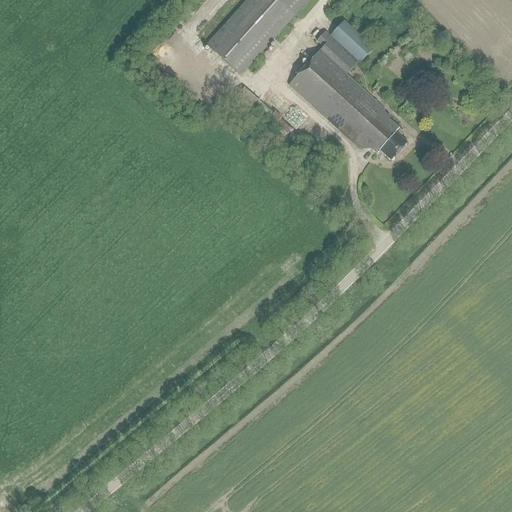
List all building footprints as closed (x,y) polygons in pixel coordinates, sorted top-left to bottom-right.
[(247,0),(207,46),(241,76),(289,23),(294,18),(309,0),(247,0)] [(360,64),(374,49),(345,22),(331,36),(360,64)] [(324,48),(289,86),(365,156),(371,150),(376,155),(380,152),(391,162),(407,145),(400,138),(404,134),(399,130),(400,129),(389,119),(390,118),(384,112),(385,110),(347,76),(359,62),(326,32),(317,42),(324,48)] [(415,96),(410,92),(405,97),(409,102),(415,96)] [(262,105),(250,119),(280,146),(294,129),(264,103),(262,105)]
